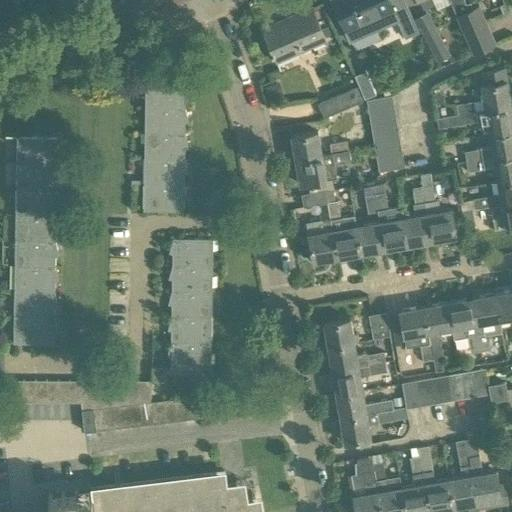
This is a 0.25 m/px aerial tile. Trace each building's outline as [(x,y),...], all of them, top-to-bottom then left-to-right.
[(331,0),(345,31),(393,10),(395,14),(406,9),(402,0),(331,0)] [(449,0),(416,0),(417,1),(419,0),(423,10),(435,5),(437,9),(451,3),(473,54),(449,0)] [(449,0),(473,54),(495,44),(478,6),(468,11),(463,0),(449,0)] [(293,18),(263,31),(276,62),(325,40),(311,8),(293,16),(293,18)] [(428,11),(414,18),(438,62),(451,54),(428,11)] [(485,84),(481,85),(485,109),(511,105),(505,68),(483,72),(485,84)] [(365,71),(354,75),(363,97),(374,92),(365,71)] [(185,81),(145,80),(145,106),(185,107),(185,91),(188,90),(185,82),(185,81)] [(356,86),(317,103),(323,117),(362,100),(356,86)] [(392,95),(366,100),(368,112),(394,107),(392,95)] [(473,101),(457,104),(458,114),(475,111),(473,101)] [(458,114),(436,118),(438,127),(487,119),(489,133),(511,128),(511,108),(511,105),(485,109),(475,111),(458,114)] [(187,116),(185,107),(145,106),(144,132),(184,133),(184,116),(187,116)] [(394,107),(368,112),(370,124),(396,119),(394,107)] [(396,119),(370,124),(373,136),(398,131),(396,119)] [(481,149),(465,152),(466,161),(511,153),(511,128),(489,133),(491,146),(480,147),(481,149)] [(317,131),(291,136),(295,159),(322,155),(317,131)] [(398,131),(373,136),(375,147),(400,143),(398,131)] [(186,141),(184,133),(144,132),(144,158),(184,159),(184,142),(186,141)] [(57,138),(17,137),(16,164),(56,164),(57,148),(59,148),(57,139),(57,138)] [(347,141),(330,143),(332,153),(349,150),(347,141)] [(400,143),(375,147),(377,159),(402,155),(400,143)] [(322,155),(295,159),(299,184),(337,177),(334,163),(350,160),(349,150),(332,153),(322,155)] [(511,153),(466,161),(468,171),(495,166),(497,180),(511,177),(511,153)] [(402,155),(377,159),(379,171),(404,167),(402,155)] [(186,167),(184,159),(144,158),(143,184),(183,184),(183,167),(186,167)] [(59,173),(58,172),(56,164),(16,164),(16,189),(56,189),(56,174),(59,173)] [(429,172),(419,174),(422,186),(425,203),(426,213),(431,242),(455,237),(451,209),(436,211),(429,172)] [(499,194),(473,199),(474,209),(491,206),(511,202),(511,177),(497,180),(499,194)] [(185,193),(183,184),(143,184),(142,209),(183,210),(183,194),(185,193)] [(414,215),(403,217),(407,246),(431,242),(426,213),(425,203),(422,186),(412,188),(415,205),(413,205),(414,215)] [(58,199),(56,189),(16,189),(15,214),(55,215),(55,199),(58,199)] [(325,190),(301,194),(303,207),(327,202),(325,190)] [(374,194),(364,196),(367,213),(377,211),(374,194)] [(330,217),(306,222),(313,262),(336,258),(332,229),(330,219),(340,217),(337,201),(327,202),(330,217)] [(494,222),(486,224),(488,231),(511,227),(511,202),(491,206),(494,222)] [(57,224),(55,215),(15,214),(15,240),(55,241),(55,225),(57,224)] [(403,217),(379,221),(384,250),(407,246),(403,217)] [(379,221),(355,225),(360,254),(384,250),(379,221)] [(355,225),(332,229),(336,258),(360,254),(355,225)] [(172,265),(171,265),(212,266),(213,239),(172,238),(172,241),(170,248),(172,248),(172,265)] [(55,241),(15,240),(14,266),(54,267),(54,250),(57,250),(55,241)] [(171,290),(212,292),(212,266),(171,265),(169,273),(172,274),(171,290)] [(56,276),(56,275),(54,267),(14,266),(14,292),(54,292),(54,276),(56,276)] [(171,316),(170,316),(211,317),(212,292),(171,290),(169,298),(171,299),(171,316)] [(511,290),(494,293),(499,320),(511,318),(511,323),(511,290)] [(56,301),(54,292),(14,292),(13,318),(53,318),(54,302),(56,301)] [(494,293),(471,297),(475,324),(499,320),(494,293)] [(447,302),(452,328),(454,340),(467,337),(470,353),(480,351),(477,334),(475,324),(471,297),(447,302)] [(447,302),(423,306),(432,359),(435,371),(443,370),(441,358),(442,358),(439,342),(441,341),(440,330),(452,328),(447,302)] [(423,306),(399,310),(405,346),(420,344),(423,361),(432,359),(423,306)] [(389,312),(372,315),(376,339),(393,336),(389,312)] [(170,341),(211,342),(211,317),(170,316),(168,324),(171,324),(170,341)] [(55,327),(53,318),(13,318),(13,343),(52,344),(53,328),(55,327)] [(349,319),(323,323),(327,347),(354,343),(349,319)] [(487,332),(477,334),(480,351),(490,349),(487,332)] [(211,342),(170,341),(168,349),(170,350),(170,367),(210,368),(211,342)] [(354,343),(327,347),(331,371),(384,362),(382,352),(365,354),(365,353),(356,355),(354,343)] [(384,362),(331,371),(335,394),(362,390),(359,376),(386,371),(384,362)] [(485,368),(473,370),(477,396),(489,393),(485,368)] [(473,370),(461,372),(465,398),(477,396),(473,370)] [(461,372),(449,374),(454,400),(465,398),(461,372)] [(449,374),(437,376),(442,402),(454,400),(449,374)] [(437,376),(425,378),(430,404),(442,402),(437,376)] [(425,378),(413,380),(418,406),(430,404),(425,378)] [(3,380),(3,402),(12,402),(12,380),(3,380)] [(12,380),(12,402),(23,402),(23,380),(12,380)] [(23,380),(23,402),(34,402),(34,380),(23,380)] [(34,380),(34,402),(46,402),(46,380),(34,380)] [(46,380),(46,402),(57,402),(57,380),(46,380)] [(57,380),(57,402),(67,402),(69,402),(69,380),(57,380)] [(69,380),(69,402),(80,402),(80,380),(69,380)] [(80,380),(80,402),(81,402),(81,410),(92,409),(92,380),(80,380)] [(92,380),(92,409),(93,408),(103,407),(103,380),(92,380)] [(103,380),(103,407),(115,406),(115,380),(103,380)] [(115,380),(115,406),(116,406),(126,404),(126,380),(115,380)] [(126,380),(126,404),(128,404),(137,403),(138,381),(126,380)] [(413,380),(401,383),(406,407),(406,408),(418,406),(413,380)] [(138,381),(137,403),(139,403),(150,402),(150,381),(138,381)] [(491,402),(507,399),(511,398),(511,388),(505,390),(504,384),(488,387),(491,402)] [(362,390),(335,394),(339,418),(392,409),(390,399),(364,404),(362,390)] [(198,418),(195,396),(185,397),(188,419),(198,418)] [(188,419),(185,397),(174,399),(177,421),(188,419)] [(177,421),(174,399),(162,400),(165,422),(177,421)] [(165,422),(162,400),(151,401),(154,423),(165,422)] [(154,423),(151,401),(150,402),(139,403),(142,425),(154,423)] [(142,425),(139,403),(137,403),(128,404),(131,426),(142,425)] [(131,426),(128,404),(126,404),(116,406),(119,428),(131,426)] [(119,428),(116,406),(115,406),(103,407),(93,408),(96,430),(119,428)] [(392,409),(339,418),(343,442),(370,438),(367,423),(407,416),(406,408),(406,407),(392,409)] [(96,430),(93,408),(92,409),(81,410),(83,422),(84,432),(96,430)] [(475,437),(465,439),(469,465),(471,474),(476,503),(486,501),(487,508),(507,504),(504,484),(498,485),(495,470),(480,473),(479,463),(476,447),(477,446),(475,437)] [(465,439),(454,441),(456,450),(457,450),(459,467),(469,465),(465,439)] [(418,448),(429,511),(452,507),(447,478),(433,481),(428,445),(418,447),(418,448)] [(414,484),(400,486),(404,511),(424,511),(429,511),(418,448),(410,449),(411,458),(409,458),(414,484)] [(378,454),(371,455),(372,464),(373,470),(380,511),(404,511),(400,486),(399,477),(385,480),(382,463),(380,463),(378,454)] [(371,455),(356,458),(357,461),(359,473),(363,472),(373,470),(372,464),(371,455)] [(367,492),(352,495),(355,511),(380,511),(373,470),(363,472),(367,492)] [(220,474),(91,490),(91,496),(92,496),(92,511),(190,511),(222,508),(222,511),(257,511),(256,502),(248,503),(244,481),(222,483),(220,474)] [(471,474),(447,478),(452,507),(476,503),(471,474)] [(92,511),(92,496),(91,496),(90,496),(79,498),(78,490),(48,493),(49,501),(50,511),(92,511)]
